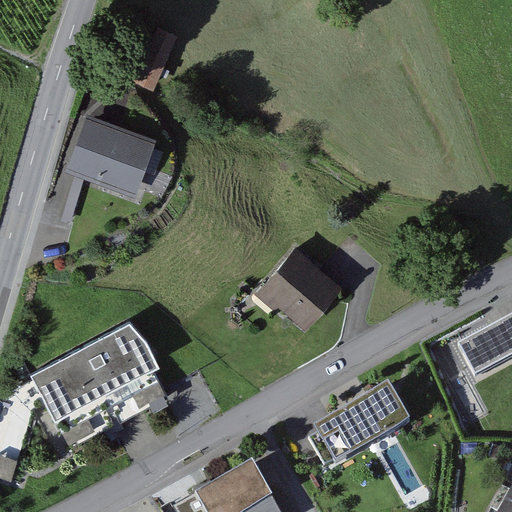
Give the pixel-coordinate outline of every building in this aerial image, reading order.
[(155,88),(180,35),(154,22),(129,76),(155,88)] [(148,193),(165,141),(90,117),(74,170),(148,193)] [(345,283),(295,248),(263,294),(313,329),(345,283)] [(41,366),(67,418),(175,365),(158,331),(143,315),(41,366)] [(511,322),(459,351),(477,384),(511,365),(511,322)] [(326,473),(419,425),(400,389),(308,438),(326,473)] [(0,454),(0,476),(12,480),(19,460),(0,454)] [(261,464),(203,495),(212,511),(276,511),(272,503),(280,499),(261,464)]
